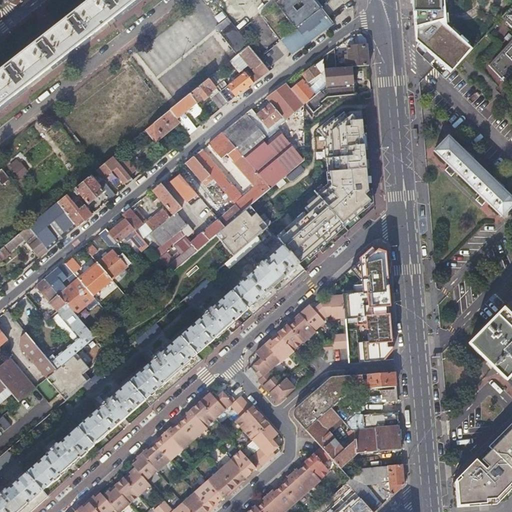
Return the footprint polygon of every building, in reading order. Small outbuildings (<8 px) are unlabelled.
[(0,72),(0,107),(33,82),(113,19),(136,0),(92,0),(20,57),(0,72)] [(258,10),(281,40),(320,7),(314,0),(268,0),(269,1),(258,10)] [(411,0),(415,41),(449,73),(471,49),(445,26),(443,0),(411,0)] [(511,6),(502,17),(501,18),(511,28),(511,39),(488,66),(505,83),(508,86),(505,83),(511,75),(511,6)] [(333,24),(320,7),(281,40),(292,55),(318,35),(333,24)] [(227,20),(218,26),(234,47),(242,40),(227,20)] [(351,66),(368,65),(365,39),(361,34),(357,34),(358,47),(346,48),(348,67),(351,66)] [(269,72),(249,45),(239,53),(256,75),(251,80),(254,83),(269,72)] [(334,57),(334,49),(323,57),(323,61),(324,69),(334,68),(333,58),(334,57)] [(324,69),(323,61),(303,74),(308,82),(324,70),(324,69)] [(354,94),(351,66),(348,67),(334,68),(324,69),(324,70),(325,87),(322,90),(319,93),(306,103),(314,113),(322,107),(320,104),(327,97),(354,94)] [(228,104),(252,85),(245,76),(230,87),(225,81),(226,79),(219,70),(209,78),(216,87),(221,95),(228,104)] [(216,87),(209,78),(189,94),(196,103),(216,87)] [(291,89),(304,105),(306,103),(319,93),(316,89),(312,92),(302,80),(291,89)] [(270,104),(285,122),(295,113),(297,116),(304,110),(304,105),(291,89),(286,84),(266,99),(270,104)] [(196,103),(189,94),(170,110),(177,118),(190,108),(196,116),(203,111),(196,103)] [(224,107),(228,104),(221,95),(217,98),(224,107)] [(266,137),(272,132),(268,128),(273,125),(275,127),(277,124),(279,126),(285,122),(270,104),(256,115),(252,110),(246,114),(266,137)] [(180,122),(177,118),(170,110),(147,129),(156,140),(180,122)] [(283,245),(299,264),(342,225),(348,231),(361,220),(356,214),(370,201),(366,167),(361,111),(348,112),(345,115),(343,113),(335,119),(333,116),(319,128),(324,135),(327,172),(329,172),(330,186),(325,190),(321,185),(314,191),(318,197),(305,209),(309,213),(300,221),(298,220),(278,239),(283,245)] [(295,113),(285,122),(290,127),(299,119),(297,116),(295,113)] [(223,133),(243,155),(266,137),(246,114),(237,121),(223,133)] [(190,135),(197,128),(188,117),(181,123),(190,135)] [(259,174),(271,189),(291,172),(269,148),(278,140),(272,132),(266,137),(243,155),(259,174)] [(236,204),(243,212),(250,206),(271,189),(259,174),(243,155),(223,133),(210,144),(222,158),(226,155),(255,188),(239,201),(238,200),(240,198),(238,195),(238,194),(227,180),(227,178),(209,156),(207,155),(202,150),(195,156),(225,191),(236,204)] [(511,210),(511,199),(448,137),(435,151),(449,165),(445,170),(451,176),(456,172),(475,190),(471,195),(477,202),(482,197),(504,219),(511,210)] [(136,170),(120,151),(113,157),(129,176),(136,170)] [(215,199),(225,191),(195,156),(186,163),(215,199)] [(20,179),(28,172),(15,157),(7,164),(20,179)] [(126,187),(133,181),(129,176),(113,157),(95,171),(102,180),(113,171),(126,187)] [(192,186),(197,181),(185,168),(180,172),(192,186)] [(0,184),(1,186),(10,179),(2,169),(0,170),(0,184)] [(109,201),(115,196),(102,180),(95,171),(74,188),(87,204),(102,192),(109,201)] [(173,215),(175,213),(181,208),(162,183),(153,190),(173,215)] [(77,209),(66,195),(57,202),(76,227),(92,215),(83,204),(77,209)] [(66,236),(76,227),(57,202),(40,216),(4,246),(8,251),(23,239),(39,258),(58,242),(56,240),(64,233),(66,236)] [(217,219),(225,228),(243,212),(236,204),(217,219)] [(225,228),(216,235),(233,256),(267,226),(250,206),(243,212),(225,228)] [(127,219),(136,230),(144,224),(131,209),(123,215),(127,219)] [(136,230),(144,239),(170,217),(163,209),(144,224),(136,230)] [(149,246),(172,273),(216,235),(225,228),(217,219),(202,232),(204,234),(181,252),(175,245),(190,232),(175,213),(173,215),(170,217),(144,239),(149,246)] [(110,247),(113,247),(125,237),(128,240),(132,238),(143,251),(149,246),(144,239),(136,230),(127,219),(110,233),(106,229),(100,234),(110,247)] [(58,242),(66,236),(64,233),(56,240),(58,242)] [(84,247),(92,256),(98,251),(91,242),(84,247)] [(252,316),(304,270),(299,264),(283,245),(231,291),(247,310),(252,316)] [(8,251),(4,246),(0,248),(0,253),(4,259),(10,254),(8,251)] [(97,262),(112,279),(127,267),(127,265),(130,263),(123,254),(120,257),(112,249),(97,262)] [(385,360),(384,349),(392,349),(387,286),(384,253),(372,249),(350,269),(360,278),(360,284),(352,285),(352,293),(343,294),(346,319),(357,318),(357,324),(367,324),(368,341),(358,342),(359,362),(385,360)] [(72,258),(65,263),(75,274),(79,279),(92,295),(112,279),(97,262),(89,268),(85,272),(81,275),(77,272),(81,269),(72,258)] [(59,285),(51,275),(45,279),(54,289),(59,285)] [(36,286),(58,312),(67,305),(59,295),(54,289),(45,279),(36,286)] [(67,305),(74,312),(94,297),(92,295),(79,279),(59,295),(67,305)] [(247,310),(231,291),(180,337),(196,355),(247,310)] [(330,302),(321,303),(326,317),(331,316),(332,319),(345,318),(343,295),(330,296),(330,302)] [(309,305),(300,314),(315,331),(324,322),(323,320),(326,317),(321,303),(316,308),(314,310),(312,308),(309,305)] [(511,318),(511,317),(511,316),(511,307),(507,303),(502,308),(468,343),(505,378),(506,377),(511,382),(511,318)] [(79,338),(85,346),(95,337),(74,312),(67,305),(58,312),(57,312),(79,338)] [(300,314),(287,325),(303,342),(304,343),(316,332),(315,331),(300,314)] [(287,325),(278,333),(293,351),(303,342),(287,325)] [(0,345),(9,339),(0,328),(0,345)] [(20,346),(46,379),(57,370),(47,359),(25,332),(21,337),(20,346)] [(278,333),(265,344),(280,361),(281,362),(294,351),(293,351),(278,333)] [(339,335),(340,348),(347,348),(346,334),(339,335)] [(333,349),(340,348),(339,335),(332,335),(332,341),(333,349)] [(196,355),(180,337),(128,382),(144,400),(150,406),(201,361),(196,355)] [(47,359),(57,370),(75,355),(85,346),(79,338),(56,358),(53,355),(47,359)] [(322,350),(333,349),(332,341),(321,342),(322,350)] [(265,344),(255,353),(259,357),(261,359),(259,361),(251,368),(261,379),(269,372),(280,361),(265,344)] [(75,355),(57,370),(46,379),(64,400),(89,379),(84,373),(90,369),(75,355)] [(0,380),(19,402),(35,389),(35,388),(10,358),(0,366),(0,380)] [(261,379),(258,381),(263,386),(273,377),(269,372),(261,379)] [(359,418),(398,414),(396,386),(394,372),(350,376),(351,391),(376,388),(377,400),(357,402),(359,418)] [(306,430),(331,408),(351,391),(350,376),(333,377),(292,414),(306,430)] [(273,377),(263,386),(278,403),(295,388),(286,378),(279,384),(273,377)] [(144,400),(128,382),(77,428),(93,446),(144,400)] [(214,397),(210,393),(200,402),(216,419),(230,405),(235,401),(225,390),(218,397),(215,399),(214,397)] [(331,408),(341,419),(352,431),(355,431),(355,430),(351,391),(331,408)] [(246,402),(241,396),(235,401),(230,405),(235,411),(246,402)] [(216,419),(200,402),(191,410),(206,428),(216,419)] [(251,407),(246,402),(235,411),(240,416),(251,407)] [(253,406),(251,407),(240,416),(235,421),(243,431),(261,415),(253,406)] [(331,457),(341,468),(357,453),(356,440),(345,450),(328,431),(341,419),(331,408),(306,430),(321,447),(331,457)] [(206,428),(191,410),(179,421),(195,439),(207,428),(206,428)] [(269,424),(261,415),(243,431),(252,440),(269,424)] [(195,439),(179,421),(166,432),(183,450),(195,439)] [(511,422),(453,483),(455,506),(505,502),(511,494),(511,422)] [(278,434),(269,424),(252,440),(261,449),(270,459),(281,449),(272,440),(278,434)] [(356,440),(357,453),(389,450),(401,449),(399,425),(355,430),(355,431),(356,440)] [(93,446),(77,428),(25,473),(41,491),(93,446)] [(183,450),(166,432),(154,443),(170,461),(183,450)] [(142,454),(158,471),(158,472),(170,461),(154,443),(142,454)] [(305,462),(320,480),(330,471),(323,464),(331,457),(321,447),(305,462)] [(255,454),(264,465),(270,459),(261,449),(255,454)] [(241,451),(231,459),(247,477),(256,468),(249,460),(241,451)] [(131,463),(135,468),(146,481),(158,471),(142,454),(136,459),(138,460),(133,465),(131,463)] [(249,460),(256,468),(258,470),(264,465),(255,454),(249,460)] [(231,459),(219,470),(236,489),(237,489),(241,484),(240,483),(242,481),(247,477),(231,459)] [(292,473),(308,491),(321,480),(320,480),(305,462),(292,473)] [(373,484),(387,500),(404,484),(402,464),(358,469),(359,473),(355,476),(363,485),(373,484)] [(146,481),(135,468),(129,473),(131,475),(126,479),(124,477),(124,478),(139,495),(151,486),(146,481)] [(219,470),(207,481),(222,498),(227,494),(229,492),(230,494),(231,494),(236,489),(219,470)] [(0,495),(0,511),(29,511),(47,497),(41,491),(25,473),(0,495)] [(280,484),(296,502),(308,491),(292,473),(280,484)] [(347,483),(357,494),(373,511),(382,505),(363,485),(355,476),(347,483)] [(139,495),(124,478),(114,486),(130,504),(139,495)] [(207,481),(195,492),(212,511),(217,506),(216,504),(218,502),(222,498),(207,481)] [(351,499),(357,494),(347,483),(334,495),(330,498),(335,503),(328,510),(323,504),(317,510),(318,511),(345,511),(339,505),(343,501),(344,502),(349,497),(351,499)] [(283,511),(285,511),(296,502),(280,484),(268,495),(283,511)] [(120,511),(130,504),(114,486),(114,487),(116,488),(111,493),(109,491),(103,496),(115,509),(117,511),(120,511)] [(103,496),(99,491),(99,492),(101,494),(96,498),(94,496),(88,501),(97,511),(111,511),(115,509),(103,496)] [(195,492),(183,503),(190,511),(210,511),(212,511),(195,492)] [(283,511),(268,495),(256,506),(261,511),(283,511)] [(76,511),(97,511),(88,501),(88,502),(89,503),(84,508),(83,506),(76,511)] [(164,501),(157,507),(154,510),(155,511),(162,511),(169,506),(164,501)] [(190,511),(183,503),(173,511),(190,511)]
